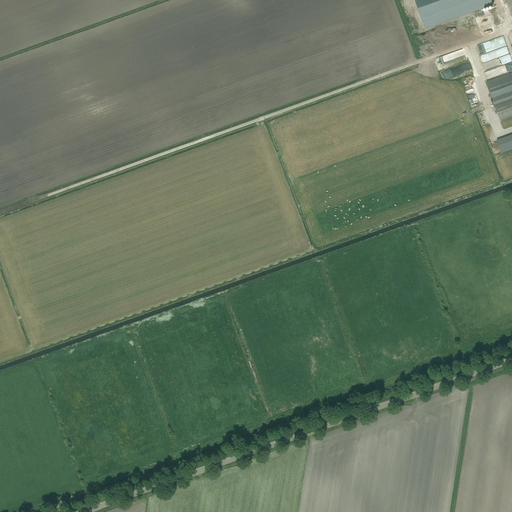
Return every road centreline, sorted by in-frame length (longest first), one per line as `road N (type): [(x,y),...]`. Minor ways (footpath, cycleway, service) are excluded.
road 1 (track): [(511,28),(0,212)]
road 2 (tertiary): [(85,511),(511,360)]
